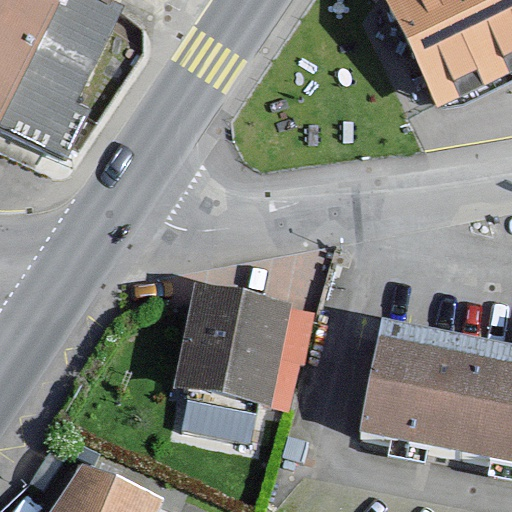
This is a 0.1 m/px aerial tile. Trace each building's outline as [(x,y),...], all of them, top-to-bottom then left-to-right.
[(0,0),(0,102),(50,0),(0,0)] [(93,0),(50,0),(0,102),(0,142),(48,166),(123,14),(99,3),(93,0)] [(511,0),(386,0),(383,1),(441,119),(511,84),(511,0)] [(305,319),(194,303),(180,405),(284,419),(290,420),(305,319)] [(511,382),(385,356),(366,451),(511,480),(511,382)] [(70,511),(157,511),(158,510),(87,477),(70,511)]
